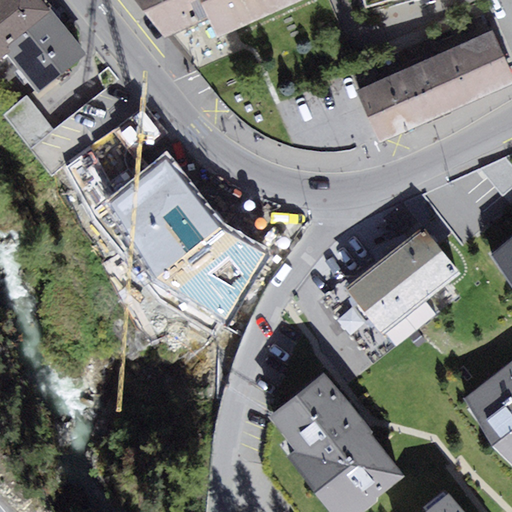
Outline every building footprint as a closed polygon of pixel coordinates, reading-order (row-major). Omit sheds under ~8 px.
[(0,0),(0,59),(6,54),(11,50),(8,46),(28,30),(52,11),(43,0),(0,0)] [(218,37),(299,0),(136,0),(166,39),(208,18),(218,37)] [(338,0),(320,0),(192,65),(201,76),(216,93),(244,122),(277,141),(299,149),(323,153),(340,152),(359,146),(328,75),(367,60),(338,0)] [(52,11),(28,30),(63,73),(87,54),(52,11)] [(38,93),(63,73),(28,30),(8,46),(11,50),(6,54),(38,93)] [(470,101),(511,82),(511,72),(493,30),(448,50),(470,101)] [(425,121),(470,101),(448,50),(402,70),(425,121)] [(380,141),(425,121),(402,70),(360,88),(357,90),(378,137),(380,141)] [(54,130),(27,96),(4,114),(31,148),(54,130)] [(233,286),(257,226),(213,209),(156,145),(103,188),(162,258),(233,286)] [(422,304),(460,273),(423,226),(384,256),(422,304)] [(511,236),(490,254),(511,285),(511,236)] [(383,334),(422,304),(384,256),(346,286),(383,334)] [(511,464),(511,360),(464,398),(493,446),(511,464)] [(377,498),(405,476),(361,421),(325,374),(271,416),(297,450),(287,457),(329,511),(362,511),(378,500),(377,498)] [(463,511),(449,494),(426,511),(463,511)]
